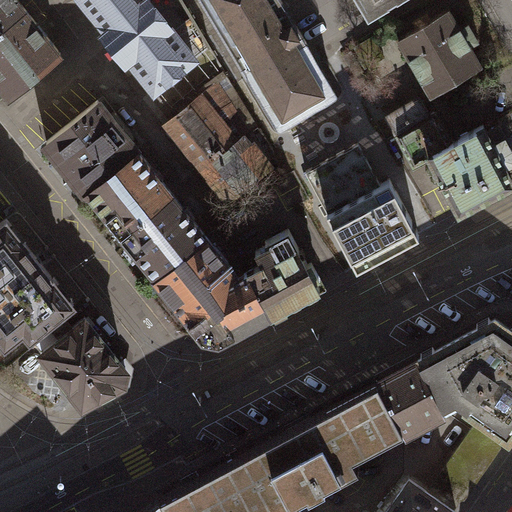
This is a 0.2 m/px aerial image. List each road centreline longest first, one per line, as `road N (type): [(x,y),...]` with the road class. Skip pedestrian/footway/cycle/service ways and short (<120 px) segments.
road 1 (tertiary): [(182,429),(342,336),(511,253)]
road 2 (residential): [(182,429),(174,389),(141,334),(0,152)]
road 3 (tertiary): [(34,511),(135,463),(182,429)]
